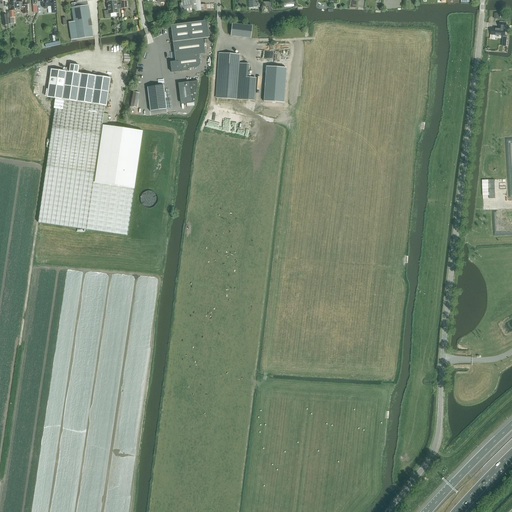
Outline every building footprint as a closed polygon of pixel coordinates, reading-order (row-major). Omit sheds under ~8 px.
[(13,2),(12,2),(13,11),(23,10),(23,14),(28,14),(27,5),(23,6),(22,2),(20,2),(20,1),(16,1),(16,0),(13,1),(13,2)] [(51,1),(51,0),(40,0),(41,1),(42,1),(43,7),(43,8),(44,9),(47,9),(48,8),(48,6),(51,6),(52,13),(57,12),(56,0),(51,1)] [(73,22),(69,22),(71,40),(93,37),(89,5),(88,5),(87,1),(92,0),(91,0),(74,0),(75,3),(71,4),(72,8),(71,8),(73,22)] [(181,14),(187,13),(192,13),(190,0),(180,0),(181,0),(180,0),(180,1),(180,2),(179,2),(181,14)] [(191,0),(192,11),(206,10),(206,4),(200,5),(199,0),(191,0)] [(116,1),(107,2),(108,11),(109,14),(117,13),(118,13),(116,1)] [(171,25),(176,62),(171,62),(172,73),(190,70),(189,68),(198,67),(200,64),(199,54),(205,54),(203,38),(209,37),(207,21),(171,25)] [(492,35),(506,37),(507,24),(500,23),(499,29),(493,29),(492,35)] [(231,36),(251,38),(252,26),(232,24),(231,36)] [(237,100),(240,68),(239,68),(239,63),(240,54),(220,53),(217,98),(237,100)] [(145,68),(140,69),(141,76),(152,75),(151,57),(144,58),(145,68)] [(239,63),(239,68),(240,68),(237,100),(254,101),(256,78),(248,77),(249,64),(239,63)] [(66,71),(62,100),(105,106),(107,106),(111,78),(78,73),(79,65),(70,64),(69,72),(66,71)] [(266,66),(264,101),(284,103),(286,68),(266,66)] [(51,69),(47,97),(55,99),(62,100),(66,71),(51,69)] [(188,82),(178,83),(181,103),(195,102),(198,81),(188,82)] [(164,85),(147,87),(151,111),(167,109),(164,85)] [(137,108),(140,93),(133,91),(131,107),(137,108)] [(55,99),(54,108),(55,108),(63,110),(57,148),(98,153),(102,125),(104,113),(105,106),(62,100),(55,99)] [(40,213),(38,223),(40,223),(77,228),(86,229),(87,230),(93,182),(95,173),(55,167),(57,148),(63,110),(55,108),(40,213)] [(103,125),(95,183),(134,188),(143,131),(119,127),(107,126),(103,125)] [(57,148),(55,167),(95,173),(98,153),(57,148)] [(93,182),(87,230),(127,236),(134,188),(95,183),(93,182)]
